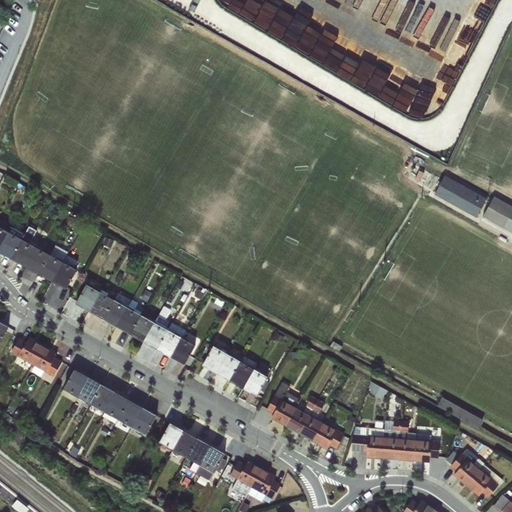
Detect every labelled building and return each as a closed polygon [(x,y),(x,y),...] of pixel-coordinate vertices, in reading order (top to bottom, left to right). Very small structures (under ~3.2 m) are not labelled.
[(421,116),(427,98),(414,94),(408,112),(421,116)] [(441,175),(432,196),(477,215),(486,194),(441,175)] [(481,218),(511,230),(511,204),(490,196),(481,218)] [(57,209),(54,215),(61,219),(65,214),(57,209)] [(71,217),(68,222),(77,227),(80,221),(71,217)] [(11,226),(9,230),(20,236),(22,232),(11,226)] [(29,226),(22,238),(30,242),(37,230),(29,226)] [(7,230),(0,243),(0,251),(11,258),(22,238),(20,236),(9,230),(7,230)] [(105,237),(103,245),(111,248),(113,240),(105,237)] [(22,238),(11,258),(25,266),(35,245),(30,242),(22,238)] [(35,245),(25,266),(40,274),(51,254),(35,245)] [(51,254),(40,274),(54,281),(64,261),(51,254)] [(64,261),(54,281),(66,288),(77,268),(64,261)] [(89,311),(101,291),(87,283),(76,303),(89,311)] [(146,289),(141,298),(146,301),(152,292),(146,289)] [(101,291),(89,311),(103,318),(114,298),(101,291)] [(165,292),(161,299),(165,302),(169,295),(165,292)] [(114,298),(103,318),(117,326),(128,306),(114,298)] [(128,306),(117,326),(130,333),(141,314),(128,306)] [(164,306),(155,321),(166,328),(170,321),(167,319),(172,310),(164,306)] [(141,314),(130,333),(144,341),(155,321),(141,314)] [(0,320),(0,341),(9,325),(0,320)] [(155,321),(144,341),(157,348),(169,329),(155,321)] [(173,322),(169,329),(181,336),(186,330),(173,322)] [(169,329),(157,348),(170,356),(181,336),(169,329)] [(26,341),(18,356),(32,364),(43,344),(29,336),(26,341)] [(181,336),(170,356),(185,364),(196,344),(181,336)] [(18,356),(26,341),(20,337),(11,352),(18,356)] [(43,344),(32,364),(47,372),(55,357),(58,353),(43,344)] [(216,372),(227,353),(214,345),(202,364),(216,372)] [(227,353),(216,372),(230,380),(241,360),(227,353)] [(55,357),(47,372),(53,376),(62,361),(55,357)] [(241,360),(230,380),(243,388),(254,368),(241,360)] [(77,395),(88,376),(75,368),(64,388),(77,395)] [(254,368),(243,388),(257,395),(268,376),(254,368)] [(88,376),(77,395),(78,396),(85,400),(92,403),(102,383),(88,376)] [(282,399),(296,406),(300,399),(287,391),(290,386),(282,381),(267,409),(274,413),(282,399)] [(102,383),(92,403),(99,407),(105,411),(116,391),(102,383)] [(374,383),(371,389),(369,391),(382,398),(387,390),(374,383)] [(116,391),(105,411),(118,418),(129,399),(116,391)] [(311,395),(306,404),(313,408),(319,412),(325,403),(311,395)] [(129,399),(118,418),(126,422),(132,426),(142,406),(129,399)] [(282,399),(274,413),(271,418),(285,426),(297,407),(296,406),(282,399)] [(306,404),(303,410),(310,414),(313,408),(306,404)] [(142,406),(132,426),(139,430),(146,434),(157,414),(142,406)] [(297,407),(285,426),(299,433),(310,414),(303,410),(297,407)] [(310,414),(299,433),(313,441),(324,422),(310,414)] [(350,415),(347,423),(353,425),(356,417),(350,415)] [(432,440),(431,457),(438,458),(440,435),(408,432),(409,421),(394,420),(393,430),(356,426),(353,433),(351,450),(367,452),(368,435),(385,436),(400,437),(416,438),(432,440)] [(173,449),(184,430),(170,422),(159,441),(167,445),(173,449)] [(324,422),(313,441),(327,449),(329,444),(337,429),(324,422)] [(337,429),(329,444),(336,448),(344,433),(337,429)] [(184,430),(173,449),(181,453),(187,456),(198,437),(184,430)] [(368,435),(367,452),(367,457),(383,458),(385,436),(368,435)] [(385,436),(383,458),(398,460),(400,437),(385,436)] [(198,437),(187,456),(194,460),(200,463),(200,464),(211,445),(198,437)] [(400,437),(398,460),(414,461),(416,438),(400,437)] [(416,438),(414,461),(430,462),(431,457),(432,440),(416,438)] [(140,441),(136,448),(143,453),(147,446),(140,441)] [(173,449),(167,445),(166,447),(180,455),(181,453),(173,449)] [(211,445),(200,464),(215,472),(225,453),(211,445)] [(76,446),(73,452),(79,456),(83,449),(76,446)] [(493,479),(482,491),(488,496),(503,480),(484,464),(483,465),(465,449),(450,466),(457,471),(468,457),(493,479)] [(194,460),(187,456),(184,464),(191,467),(190,469),(196,472),(200,464),(200,463),(198,466),(193,463),(194,460)] [(468,457),(457,471),(454,475),(479,496),(482,491),(493,479),(468,457)] [(245,464),(237,479),(251,487),(262,467),(248,459),(245,464)] [(237,479),(245,464),(239,460),(231,475),(237,479)] [(200,464),(196,472),(211,480),(215,472),(200,464)] [(262,467),(251,487),(266,495),(274,480),(277,475),(262,467)] [(274,480),(266,495),(272,498),(272,499),(281,484),(274,480)] [(184,483),(179,493),(183,496),(189,485),(184,483)] [(266,495),(251,487),(249,491),(269,503),(272,498),(266,495)] [(159,490),(154,498),(162,502),(166,494),(159,490)] [(499,511),(500,511),(510,501),(503,494),(493,506),(499,511)] [(413,511),(419,503),(412,499),(403,511),(413,511)] [(419,503),(413,511),(441,511),(422,499),(419,503)] [(511,511),(511,502),(510,501),(500,511),(511,511)] [(243,502),(237,511),(246,511),(250,506),(243,502)]
